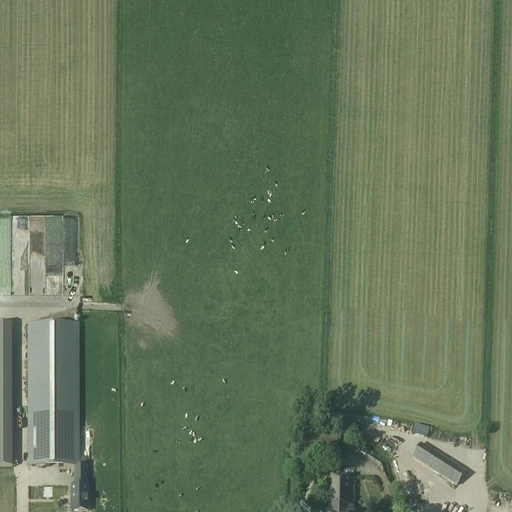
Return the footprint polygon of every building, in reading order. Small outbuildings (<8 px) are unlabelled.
[(12,263),(12,291),(41,291),(41,278),(46,278),(46,249),(39,249),(39,256),(26,256),(26,246),(30,246),(30,235),(47,235),(47,222),(54,222),(54,216),(12,216),(12,258),(22,258),(22,263),(12,263)] [(66,218),(65,239),(66,239),(66,246),(78,246),(79,218),(66,218)] [(0,467),(13,468),(12,325),(0,324),(0,467)] [(28,467),(74,467),(75,487),(71,487),(71,511),(88,511),(88,487),(86,487),(86,466),(79,466),(79,458),(79,325),(27,325),(28,467)] [(297,463),(317,466),(336,469),(341,436),(312,432),(312,431),(302,429),(297,463)] [(421,445),(412,459),(456,487),(465,473),(421,445)] [(337,494),(337,479),(325,479),(324,507),(325,507),(324,511),(340,511),(340,494),(337,494)] [(353,511),(354,479),(337,479),(337,494),(340,494),(340,511),(353,511)]
